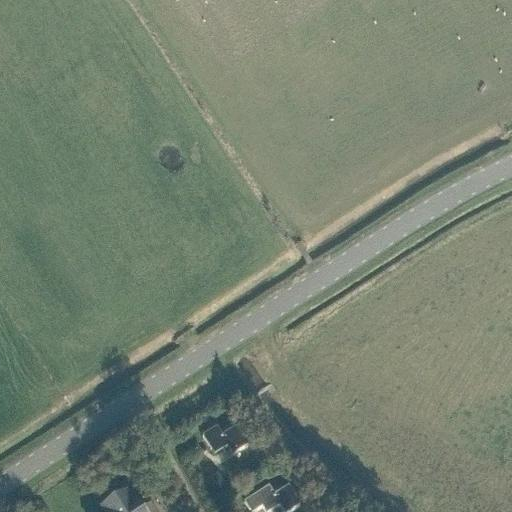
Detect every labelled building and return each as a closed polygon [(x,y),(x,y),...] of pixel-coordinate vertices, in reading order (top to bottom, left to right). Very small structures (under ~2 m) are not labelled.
[(218,428),(202,438),(214,458),(227,450),(231,456),(248,447),(236,427),(223,435),(218,428)] [(264,452),(255,459),(261,467),(270,459),(264,452)] [(218,474),(209,480),(217,493),(226,487),(218,474)] [(269,490),(246,503),(251,511),(253,511),(261,508),(263,511),(272,511),(279,508),(281,511),(292,511),(300,508),(288,489),(274,498),(269,490)] [(143,511),(136,500),(133,502),(127,493),(104,508),(105,511),(143,511)] [(320,511),(312,502),(305,508),(308,511),(320,511)]
